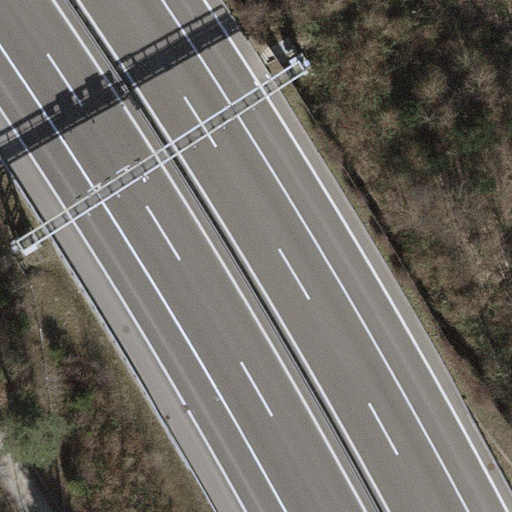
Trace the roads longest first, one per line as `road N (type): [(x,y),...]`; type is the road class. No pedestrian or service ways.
road 1 (motorway): [(449,511),(311,265),(141,0)]
road 2 (motorway): [(0,13),(110,179),(307,511)]
